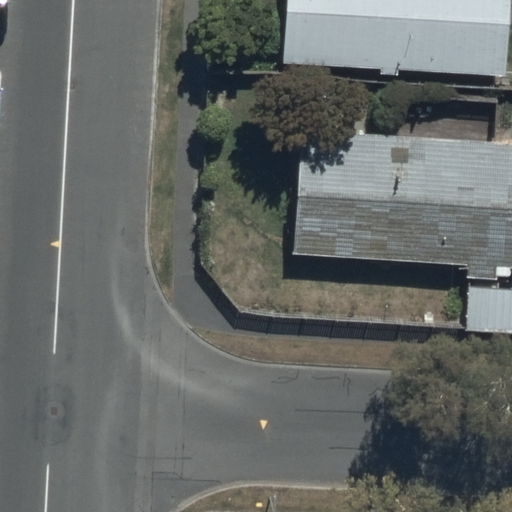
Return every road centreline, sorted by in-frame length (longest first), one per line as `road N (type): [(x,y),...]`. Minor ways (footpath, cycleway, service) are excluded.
road 1 (residential): [(51,415),(511,440)]
road 2 (tertiary): [(75,0),(51,415)]
